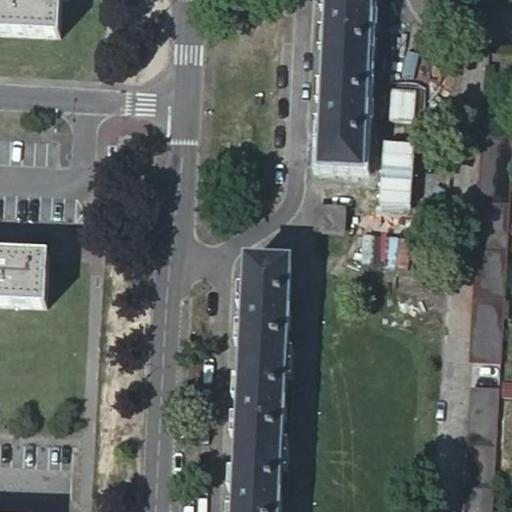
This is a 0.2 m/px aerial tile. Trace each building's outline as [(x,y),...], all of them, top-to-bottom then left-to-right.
[(0,0),(0,33),(61,37),(62,0),(0,0)] [(364,174),(371,0),(326,0),(326,15),(323,15),(323,32),(326,32),(322,107),(320,107),(319,125),(322,125),(320,172),(364,174)] [(511,139),(483,137),(481,170),(470,362),(498,363),(511,139)] [(342,235),(343,214),(318,213),(317,235),(342,235)] [(0,254),(0,305),(48,308),(50,257),(0,254)] [(277,511),(290,268),(248,265),(245,312),(242,313),(241,331),(244,332),(240,404),(237,405),(236,421),(239,422),(235,496),(232,495),(231,511),(277,511)] [(463,511),(490,511),(492,478),(497,391),(469,390),(463,511)]
